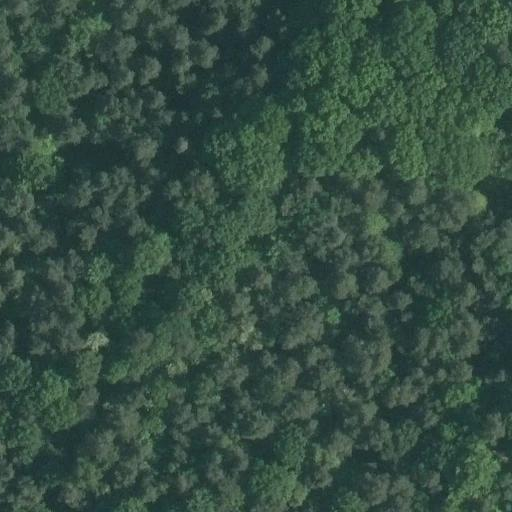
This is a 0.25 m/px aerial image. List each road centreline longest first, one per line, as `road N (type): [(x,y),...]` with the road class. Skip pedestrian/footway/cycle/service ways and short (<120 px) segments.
road 1 (track): [(511,226),(488,232),(408,179),(0,154)]
road 2 (track): [(476,511),(511,379)]
